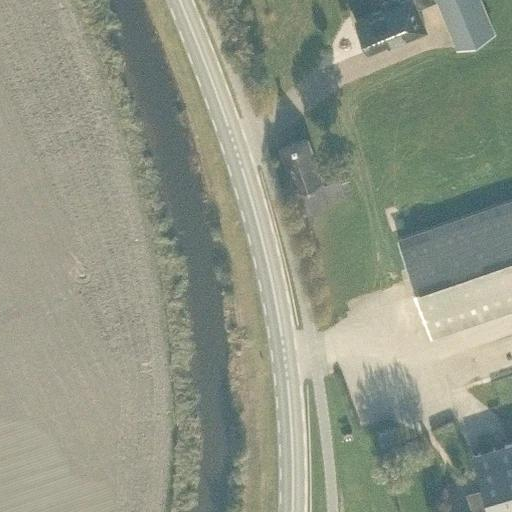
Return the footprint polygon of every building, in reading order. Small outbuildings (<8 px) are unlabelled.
[(352,0),(356,8),(374,1),(373,0),(352,0)] [(355,20),(368,51),(395,40),(396,42),(426,30),(416,8),(434,0),(436,0),(456,47),(493,32),(480,0),(403,0),(400,1),(399,0),(387,0),(383,2),(381,5),(383,8),(355,20)] [(301,215),(302,218),(317,213),(325,201),(345,194),(342,188),(348,186),(345,176),(322,184),(306,138),(281,148),(304,214),(301,215)] [(431,336),(511,307),(511,198),(398,238),(431,336)] [(398,438),(394,426),(377,432),(381,444),(398,438)] [(511,511),(511,442),(472,454),(482,488),(465,493),(470,511),(511,511)]
